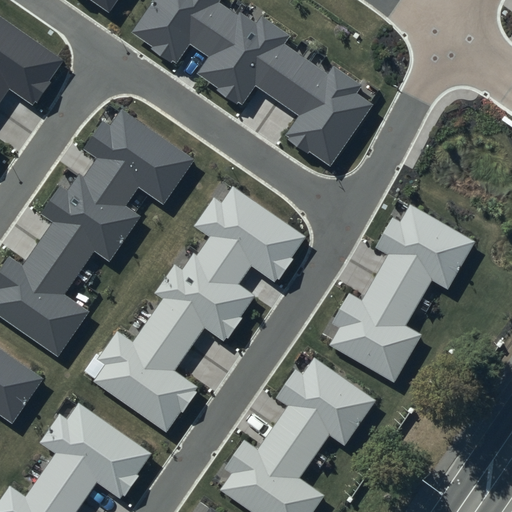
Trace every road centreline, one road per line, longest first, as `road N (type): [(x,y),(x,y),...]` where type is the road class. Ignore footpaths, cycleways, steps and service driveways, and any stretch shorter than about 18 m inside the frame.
road 1 (residential): [(339,203),(120,511)]
road 2 (residential): [(104,52),(339,203)]
road 3 (residential): [(442,23),(339,203)]
road 4 (residential): [(0,194),(104,52)]
